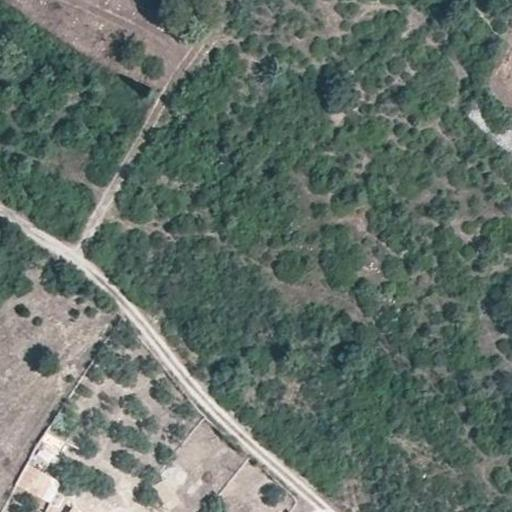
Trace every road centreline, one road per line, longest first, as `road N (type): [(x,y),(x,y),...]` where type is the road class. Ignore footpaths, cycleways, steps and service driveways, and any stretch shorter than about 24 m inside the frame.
road 1 (track): [(327,511),(208,407),(73,257),(0,210)]
road 2 (track): [(73,257),(178,66),(162,43),(78,0)]
